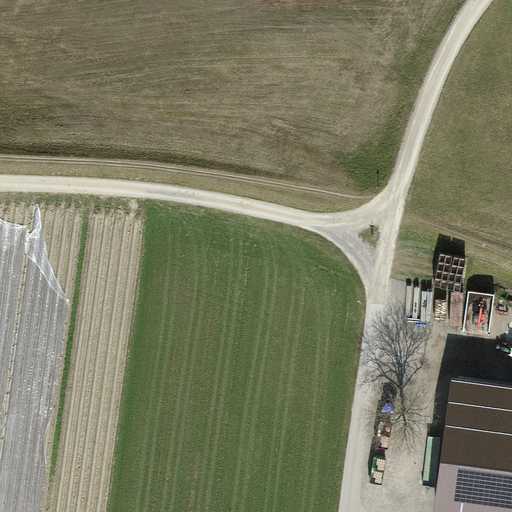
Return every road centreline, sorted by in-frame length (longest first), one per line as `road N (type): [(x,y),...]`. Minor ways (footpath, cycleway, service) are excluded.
road 1 (track): [(0,179),(159,191),(315,223)]
road 2 (track): [(482,0),(445,56),(391,207)]
road 3 (unclassified): [(377,304),(348,511)]
road 4 (track): [(371,340),(511,371)]
road 5 (unknown): [(357,450),(477,473)]
